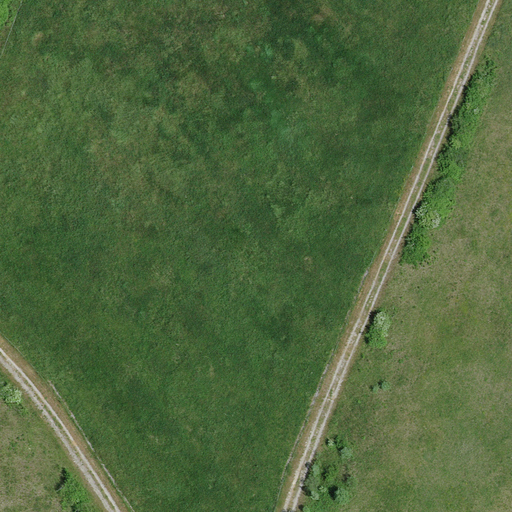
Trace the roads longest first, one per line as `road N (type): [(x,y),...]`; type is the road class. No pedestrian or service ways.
road 1 (track): [(289,511),(493,0)]
road 2 (track): [(0,356),(52,418),(111,511)]
